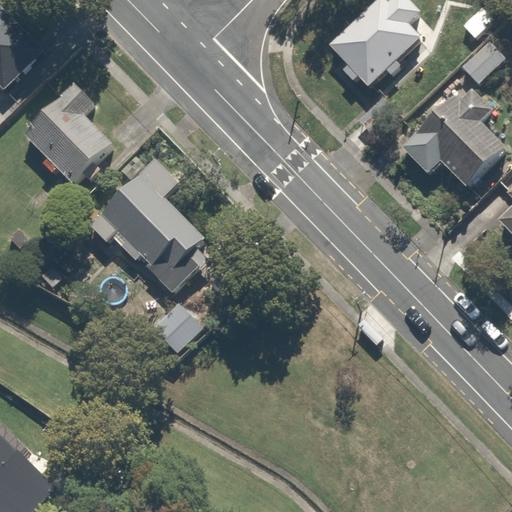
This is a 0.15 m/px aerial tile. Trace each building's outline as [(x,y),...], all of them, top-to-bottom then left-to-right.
[(403,0),(394,8),(388,1),(330,52),(348,73),(343,78),(363,101),(423,46),(411,32),(429,16),(414,0),(403,0)] [(2,2),(0,3),(0,91),(3,94),(49,50),(2,2)] [(499,24),(487,11),(464,30),(476,44),(499,24)] [(508,67),(492,49),(463,75),(479,93),(508,67)] [(108,163),(77,129),(96,111),(78,91),(46,121),(25,140),(76,193),(108,163)] [(511,154),(511,152),(459,99),(401,156),(430,186),(443,173),(467,198),(511,154)] [(192,196),(158,161),(86,232),(106,252),(117,241),(180,306),(152,334),(180,363),(219,325),(187,292),(206,273),(199,265),(219,246),(181,207),(192,196)] [(511,201),(510,204),(511,205),(511,215),(501,226),(511,236),(511,201)] [(400,337),(369,305),(351,323),(381,355),(400,337)]
